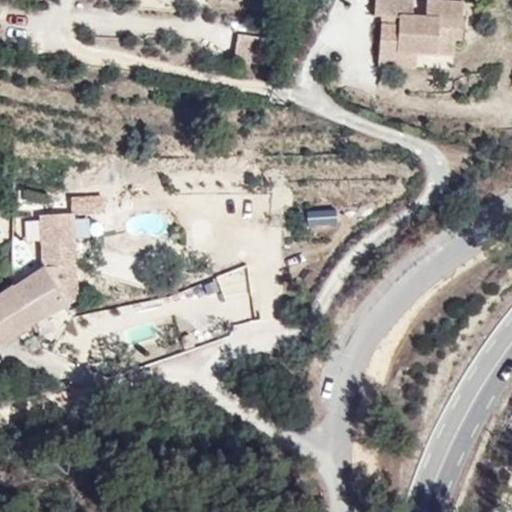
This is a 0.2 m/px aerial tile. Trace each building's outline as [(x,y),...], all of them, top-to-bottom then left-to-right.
[(143,0),(143,4),(192,9),(193,0),(143,0)] [(473,12),(474,0),(436,0),(436,10),(473,12)] [(472,53),(473,12),(436,10),(435,28),(423,27),(423,11),(385,9),(385,28),(408,29),(408,37),(392,36),(391,36),(388,69),(407,70),(407,65),(427,66),(465,67),(465,52),(472,53)] [(408,37),(408,29),(392,28),(392,36),(408,37)] [(270,76),(274,49),(248,45),(244,72),(270,76)] [(426,79),(427,66),(407,65),(407,70),(388,69),(387,77),(426,79)] [(41,268),(11,288),(33,323),(76,300),(72,215),(39,217),(41,268)] [(11,288),(0,295),(0,343),(33,323),(11,288)]
